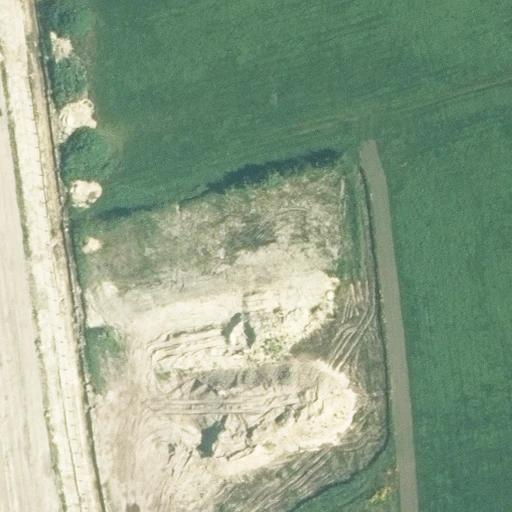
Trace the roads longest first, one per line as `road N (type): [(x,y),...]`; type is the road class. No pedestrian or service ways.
road 1 (unclassified): [(51,511),(0,128)]
road 2 (unclassified): [(0,335),(20,511)]
